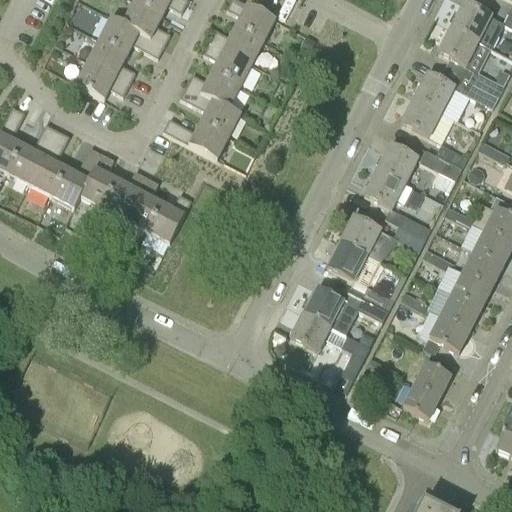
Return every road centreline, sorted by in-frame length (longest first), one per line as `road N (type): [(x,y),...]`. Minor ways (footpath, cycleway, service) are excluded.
road 1 (residential): [(233,363),(397,43)]
road 2 (residential): [(213,0),(129,155),(83,133),(0,53)]
road 3 (residential): [(233,363),(0,243)]
road 4 (residential): [(423,460),(233,363)]
road 5 (residential): [(451,474),(511,350)]
